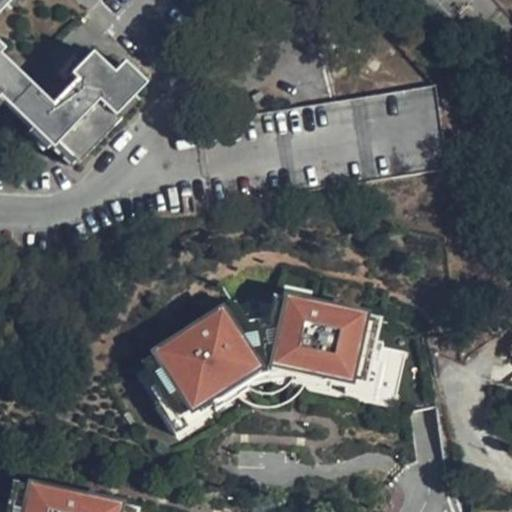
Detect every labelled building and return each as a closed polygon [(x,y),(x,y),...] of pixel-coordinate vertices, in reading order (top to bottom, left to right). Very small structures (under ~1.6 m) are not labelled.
[(0,49),(1,49),(0,48),(0,8),(7,0),(0,0),(0,100),(70,167),(117,119),(112,114),(138,85),(116,63),(108,72),(89,53),(69,74),(74,79),(49,105),(0,57),(0,49)] [(215,204),(448,170),(435,88),(203,123),(215,204)] [(249,330),(232,303),(140,363),(153,384),(176,419),(252,370),(276,366),(365,385),(379,319),(272,296),(266,327),(249,330)] [(243,321),(249,330),(266,327),(268,315),(243,321)] [(383,346),(373,344),(365,385),(276,366),(252,370),(176,419),(153,384),(143,390),(152,405),(146,410),(168,444),(199,424),(195,418),(209,409),(213,415),(238,398),(234,392),(238,390),(296,380),(301,380),(299,388),(328,393),(330,387),(347,390),(345,398),(381,405),(390,365),(380,364),(383,346)] [(511,353),(510,350),(508,348),(501,352),(511,367),(511,353)] [(42,490),(10,483),(3,511),(134,511),(135,510),(101,503),(58,493),(56,501),(41,498),(42,490)] [(42,490),(41,498),(56,501),(58,493),(42,490)] [(77,490),(74,497),(101,503),(102,495),(77,490)]
